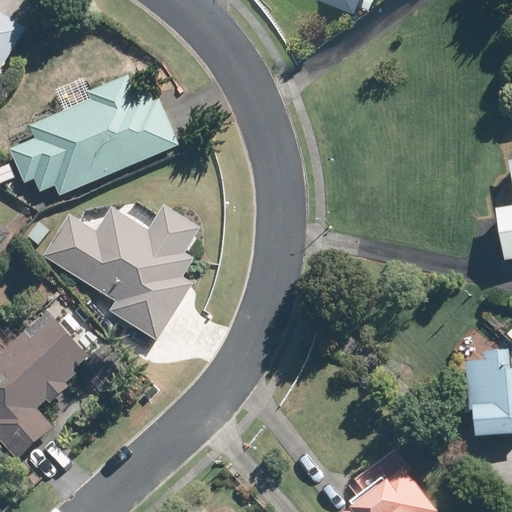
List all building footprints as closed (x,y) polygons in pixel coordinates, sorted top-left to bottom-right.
[(332,0),(364,12),(368,0),(332,0)] [(0,78),(33,26),(0,5),(0,78)] [(65,89),(73,109),(38,125),(43,136),(18,147),(33,181),(43,177),(49,191),(65,185),(69,193),(186,143),(166,99),(160,102),(155,88),(143,93),(135,74),(97,91),(91,78),(65,89)] [(124,300),(118,309),(167,340),(201,283),(190,276),(202,258),(192,252),(208,227),(172,204),(156,229),(120,206),(105,230),(79,214),(54,255),(124,300)] [(0,248),(20,231),(0,207),(0,248)] [(45,220),(33,235),(43,244),(56,230),(45,220)] [(0,429),(25,458),(62,426),(44,406),(54,397),(58,401),(76,385),(73,381),(85,371),(82,368),(92,360),(119,390),(140,372),(114,344),(97,359),(62,318),(38,339),(32,332),(6,354),(0,347),(0,429)] [(511,351),(491,353),(492,360),(471,362),(475,411),(483,410),(486,437),(489,436),(489,437),(511,435),(511,351)] [(361,502),(358,505),(360,507),(353,511),(441,511),(443,511),(411,470),(413,468),(398,449),(349,488),(361,502)]
